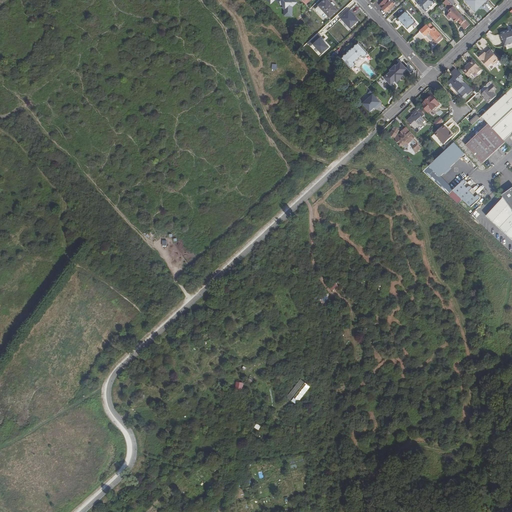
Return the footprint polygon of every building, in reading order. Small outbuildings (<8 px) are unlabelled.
[(284,16),(294,17),(295,7),(299,2),(296,0),(267,0),(271,4),(273,4),(277,1),(285,9),(284,16)] [(326,0),(325,0),(319,6),(329,18),(337,11),(326,0)] [(387,13),(395,5),(391,1),(391,0),(385,0),(380,4),(382,6),(381,7),(387,13)] [(432,0),(421,0),(418,3),(426,12),(435,3),(432,0)] [(471,24),(447,0),(443,4),(448,8),(447,9),(451,13),(447,18),(450,21),(452,19),(456,23),(457,22),(465,30),(471,24)] [(470,0),(468,2),(477,11),(483,5),(480,1),(481,0),(480,0),(470,0)] [(406,11),(398,18),(408,29),(415,22),(406,11)] [(443,37),(429,23),(420,31),(425,36),(429,33),(434,39),(432,40),(435,44),(443,37)] [(511,30),(501,34),(505,46),(511,43),(511,30)] [(351,69),(356,65),(354,63),(362,56),(363,58),(368,54),(359,43),(342,59),(351,69)] [(500,60),(490,50),(486,53),(485,52),(478,58),(488,68),(492,64),(493,66),(500,60)] [(469,76),(472,73),(475,71),(476,72),(477,74),(481,70),(478,67),(479,67),(473,60),(466,66),(467,67),(463,70),(469,76)] [(407,70),(401,63),(397,67),(396,66),(391,70),(392,72),(385,78),(391,85),(398,79),(400,81),(405,76),(403,74),(407,70)] [(451,73),(455,77),(456,78),(454,79),(453,78),(448,83),(451,87),(454,85),(460,92),(460,93),(463,96),(468,92),(469,94),(473,91),(462,78),(464,77),(456,69),(451,73)] [(385,91),(391,87),(384,78),(378,82),(385,91)] [(490,82),(480,91),(483,94),(482,95),(486,99),(486,100),(489,103),(496,96),(493,93),(497,89),(490,82)] [(489,124),(504,141),(511,133),(511,88),(507,93),(482,117),(489,124)] [(382,104),(371,91),(369,93),(371,96),(365,101),(365,106),(370,112),(375,108),(376,109),(382,104)] [(432,95),(422,105),(430,115),(441,106),(432,95)] [(426,114),(420,107),(417,110),(416,109),(413,112),(415,115),(413,116),(408,120),(415,128),(420,124),(423,125),(427,121),(423,117),(426,114)] [(441,117),(434,123),(438,127),(445,121),(441,117)] [(483,163),(506,142),(504,141),(489,124),(466,144),(483,163)] [(444,125),(435,134),(442,140),(441,141),(444,144),(452,137),(448,133),(449,131),(450,131),(444,125)] [(416,137),(407,127),(402,132),(403,133),(401,134),(399,132),(401,129),(396,126),(392,130),(392,131),(390,134),(395,138),(395,143),(397,143),(399,145),(399,146),(403,147),(409,146),(409,144),(411,142),(414,145),(412,146),(417,153),(422,148),(414,139),(416,137)] [(455,142),(437,159),(429,165),(435,172),(440,177),(465,153),(455,142)] [(429,165),(423,171),(430,177),(435,172),(429,165)] [(465,179),(455,189),(471,207),(481,199),(481,196),(479,194),(476,196),(470,190),(473,188),(471,186),(470,186),(468,187),(465,185),(467,183),(467,181),(465,179)] [(511,187),(502,195),(503,197),(511,209),(511,187)] [(459,203),(463,198),(453,190),(449,195),(459,203)] [(511,239),(511,209),(503,197),(486,216),(511,239)] [(151,231),(146,235),(151,241),(156,238),(151,231)] [(330,287),(332,291),(339,286),(337,283),(330,287)] [(288,397),(298,405),(312,386),(302,378),(288,397)]
